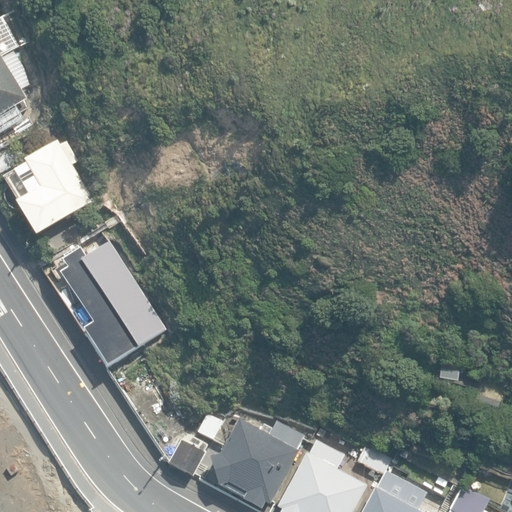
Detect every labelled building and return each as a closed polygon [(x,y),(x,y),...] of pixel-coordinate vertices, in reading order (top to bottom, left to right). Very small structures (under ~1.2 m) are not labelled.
[(0,127),(32,108),(0,55),(0,127)] [(16,204),(37,238),(38,237),(95,202),(72,165),(80,160),(68,141),(61,146),(58,142),(26,162),(28,166),(6,179),(20,202),(16,204)] [(0,152),(0,174),(17,165),(8,148),(0,152)] [(85,331),(108,367),(166,329),(110,242),(86,257),(81,249),(63,261),(68,269),(61,273),(94,325),(85,331)] [(198,433),(213,441),(222,423),(207,415),(198,433)] [(243,501),(262,511),(266,504),(270,506),(300,453),(297,451),(304,438),(277,423),(273,430),(264,425),(260,432),(239,420),(220,454),(210,458),(219,488),(223,487),(244,499),(243,501)] [(167,463),(196,479),(209,454),(205,451),(207,447),(193,439),(190,444),(181,439),(181,440),(167,463)] [(353,511),(367,487),(336,471),(345,455),(317,441),(309,456),(307,455),(277,509),(282,511),(281,511),(353,511)] [(359,462),(382,474),(391,458),(368,446),(359,462)] [(459,482),(470,486),(474,476),(463,471),(459,482)] [(418,511),(407,506),(415,491),(385,475),(377,490),(375,489),(362,511),(418,511)] [(484,511),(491,499),(464,485),(449,511),(484,511)]
